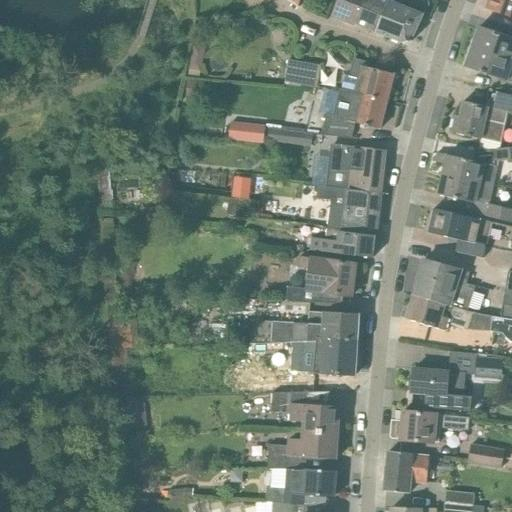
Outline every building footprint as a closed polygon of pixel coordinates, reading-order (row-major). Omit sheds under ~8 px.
[(340,0),(334,16),(355,25),(365,0),(340,0)] [(377,34),(391,0),(365,0),(355,25),(377,34)] [(391,0),(377,34),(405,45),(411,42),(424,15),(422,14),(426,5),(423,0),(391,0)] [(511,18),(511,0),(488,0),(485,10),(511,18)] [(511,60),(511,39),(480,28),(473,46),(511,60)] [(511,60),(473,46),(466,68),(511,83),(511,60)] [(318,88),(321,66),(288,60),(284,82),(318,88)] [(340,91),(387,102),(394,75),(370,68),(370,65),(356,60),(351,77),(344,75),(340,91)] [(321,134),(351,139),(355,123),(381,130),(387,102),(340,91),(334,117),(326,115),(321,134)] [(511,114),(511,96),(497,93),(493,108),(463,102),(459,118),(455,116),(452,133),(480,140),(478,149),(500,149),(501,143),(508,113),(511,114)] [(235,126),(235,143),(259,145),(259,126),(235,126)] [(313,134),(271,129),(270,141),(311,146),(313,134)] [(347,190),(380,194),(385,151),(352,146),(332,143),(327,187),(347,190)] [(511,148),(496,150),(498,162),(511,160),(511,148)] [(494,187),(498,167),(437,153),(435,162),(445,164),(443,175),(494,187)] [(99,214),(101,214),(111,215),(111,205),(110,190),(108,169),(96,168),(99,214)] [(494,187),(443,175),(438,196),(474,204),(472,213),(511,223),(511,210),(490,205),(494,187)] [(249,194),(251,179),(234,177),(232,192),(249,194)] [(347,190),(327,187),(318,186),(316,199),(331,201),(328,228),(343,229),(342,233),(375,237),(380,194),(347,190)] [(242,203),(229,202),(228,215),(241,216),(242,203)] [(483,259),(486,245),(491,223),(480,220),(433,209),(428,233),(458,240),(455,252),(483,259)] [(116,299),(116,296),(114,257),(112,219),(101,220),(100,220),(105,298),(116,299)] [(375,237),(342,233),(343,229),(328,228),(326,239),(313,238),(311,251),(373,258),(375,237)] [(309,258),(299,257),(298,268),(308,268),(305,289),(288,287),(286,303),(342,305),(343,297),(351,298),(357,263),(310,257),(309,258)] [(423,260),(413,296),(465,311),(474,286),(466,284),(469,274),(423,260)] [(504,294),(500,319),(511,320),(511,272),(508,272),(504,294)] [(473,314),(465,311),(413,296),(406,319),(445,331),(448,323),(469,330),(473,314)] [(165,313),(165,301),(154,301),(154,313),(165,313)] [(318,338),(358,341),(360,314),(310,311),(308,324),(273,322),(250,320),(248,344),(271,344),(288,344),(303,342),(317,342),(318,338)] [(473,314),(469,330),(490,332),(493,317),(473,314)] [(511,320),(500,319),(493,317),(490,332),(503,334),(506,338),(511,342),(511,320)] [(110,349),(125,348),(131,347),(130,330),(108,332),(110,349)] [(317,342),(303,342),(288,344),(288,355),(302,355),(301,372),(356,376),(358,341),(318,338),(317,342)] [(127,362),(125,348),(110,349),(116,400),(131,398),(127,362)] [(135,362),(135,348),(125,348),(127,362),(135,362)] [(450,352),(449,372),(414,369),(412,394),(426,395),(425,408),(470,412),(472,399),(463,398),(465,373),(476,374),(478,354),(450,352)] [(300,394),(273,394),(272,394),(271,412),(290,413),(290,421),(303,422),(303,431),(338,434),(340,407),(306,405),(307,394),(300,394)] [(143,397),(131,398),(116,400),(120,428),(138,427),(145,426),(143,397)] [(469,431),(470,418),(454,417),(403,412),(400,440),(439,443),(440,428),(469,431)] [(336,460),(338,434),(303,431),(302,440),(289,439),(288,446),(269,445),(268,469),(272,469),(288,470),(301,470),(301,469),(302,458),(336,460)] [(502,469),(505,451),(471,445),(468,462),(502,469)] [(426,484),(429,456),(389,452),(385,492),(410,494),(411,482),(426,484)] [(142,494),(143,469),(123,469),(126,493),(142,494)] [(266,502),(305,505),(306,495),(334,497),(336,472),(301,469),(301,470),(288,470),(272,469),(271,489),(267,488),(266,502)] [(242,472),(232,472),(232,482),(242,482),(242,472)] [(167,494),(182,496),(192,497),(192,489),(182,488),(182,490),(167,491),(167,494)] [(447,491),(446,503),(473,506),(474,493),(447,491)] [(147,511),(147,500),(129,501),(129,511),(147,511)] [(295,511),(296,505),(305,506),(305,505),(266,502),(256,502),(255,511),(295,511)] [(446,503),(444,511),(472,511),(473,506),(446,503)]
